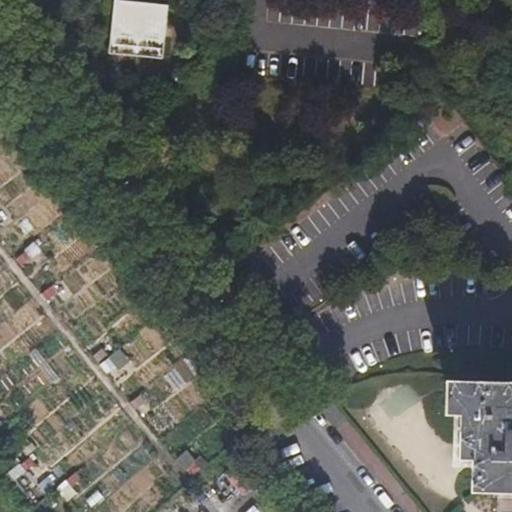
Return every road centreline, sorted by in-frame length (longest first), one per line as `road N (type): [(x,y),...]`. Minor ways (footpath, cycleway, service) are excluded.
road 1 (unclassified): [(377,511),(0,45)]
road 2 (unknown): [(511,198),(479,164),(428,151),(401,159),(286,260)]
road 3 (unknown): [(263,371),(334,338),(473,311),(511,294)]
road 4 (unknown): [(260,0),(265,10),(303,19),(396,31)]
